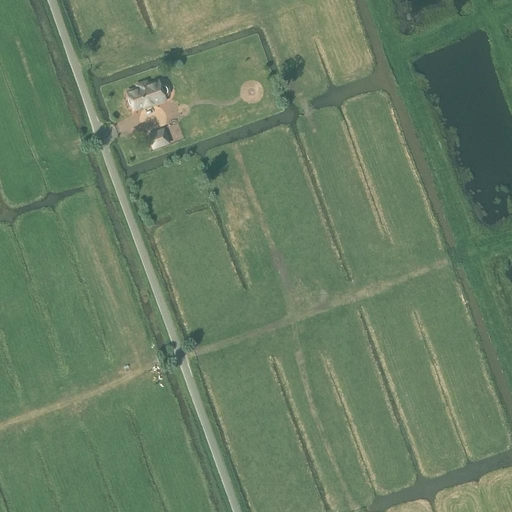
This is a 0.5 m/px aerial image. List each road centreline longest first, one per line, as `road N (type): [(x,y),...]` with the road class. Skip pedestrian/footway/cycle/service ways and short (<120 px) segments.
road 1 (track): [(0,426),(511,240)]
road 2 (unclassified): [(52,0),(237,511)]
